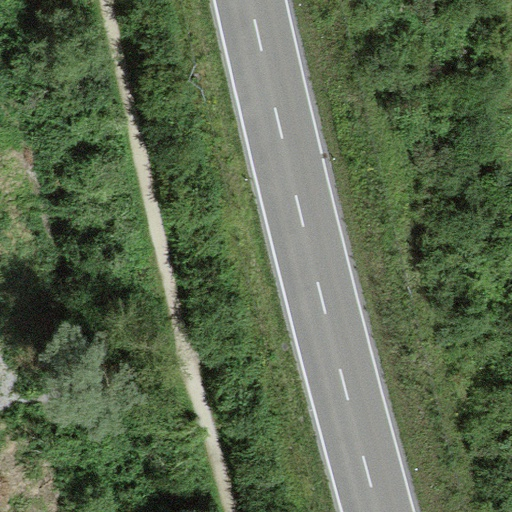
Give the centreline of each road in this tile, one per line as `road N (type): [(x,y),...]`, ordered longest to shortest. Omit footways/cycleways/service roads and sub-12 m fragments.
road 1 (primary): [(247,0),(373,511)]
road 2 (track): [(98,0),(217,511)]
